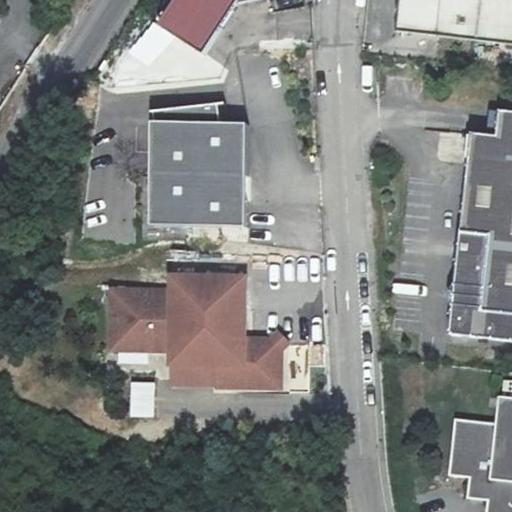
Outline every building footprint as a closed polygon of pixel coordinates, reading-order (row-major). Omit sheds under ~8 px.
[(180,0),(163,28),(207,56),(240,5),(260,0),(180,0)] [(511,46),(511,11),(406,0),(402,0),(399,35),(511,46)] [(511,0),(406,0),(511,11),(511,0)] [(159,126),(157,126),(154,229),(247,232),(250,129),(223,128),(220,108),(158,114),(159,126)] [(511,114),(503,113),(500,138),(474,136),(454,337),(511,343),(511,114)] [(248,280),(174,279),(174,293),(114,291),(112,352),(173,353),(172,388),(218,389),(218,391),(287,393),(289,354),(277,343),(247,343),(248,280)] [(277,343),(289,354),(296,346),(284,336),(277,343)] [(457,422),(451,478),(472,480),(471,485),(478,486),(477,490),(482,495),(486,496),(485,502),(490,503),(489,511),(511,511),(511,400),(501,399),(498,426),(457,422)] [(478,486),(471,485),(470,501),(485,502),(486,496),(482,495),(477,490),(478,486)]
